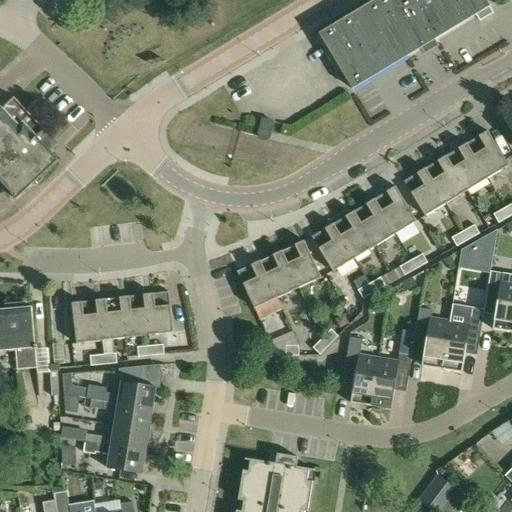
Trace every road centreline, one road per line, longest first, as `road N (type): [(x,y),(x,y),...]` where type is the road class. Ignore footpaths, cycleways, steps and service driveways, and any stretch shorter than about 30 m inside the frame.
road 1 (tertiary): [(209,196),(254,200),(291,189),(511,60)]
road 2 (residential): [(212,411),(402,436),(437,427),(511,382)]
road 3 (tertiary): [(122,133),(184,84),(324,0)]
road 4 (residential): [(195,253),(31,264)]
road 5 (tertiary): [(0,239),(122,133)]
road 6 (residential): [(212,411),(215,332),(195,253)]
